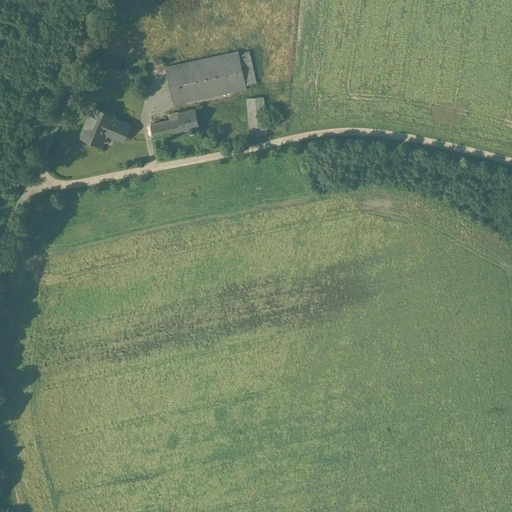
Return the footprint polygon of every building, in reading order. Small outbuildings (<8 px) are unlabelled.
[(240,54),(168,69),(176,106),(248,91),(240,54)] [(164,60),(155,63),(158,71),(166,68),(164,60)] [(263,99),(247,100),(250,130),(265,129),(263,99)] [(114,117),(93,108),(81,137),(102,146),(107,134),(124,142),(130,128),(113,120),(114,117)] [(196,111),(171,117),(172,122),(175,134),(200,129),(196,111)] [(172,122),(152,127),(155,139),(175,134),(172,122)]
